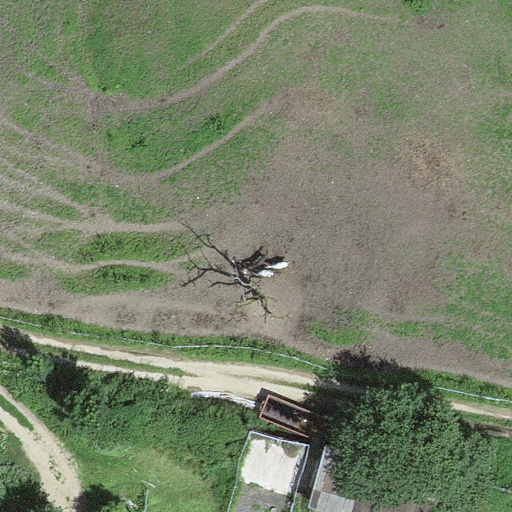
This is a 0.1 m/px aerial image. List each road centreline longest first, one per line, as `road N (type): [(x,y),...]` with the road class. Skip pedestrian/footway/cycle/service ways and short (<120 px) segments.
road 1 (track): [(0,343),(511,430)]
road 2 (track): [(0,421),(39,452),(145,445),(200,461),(225,511)]
